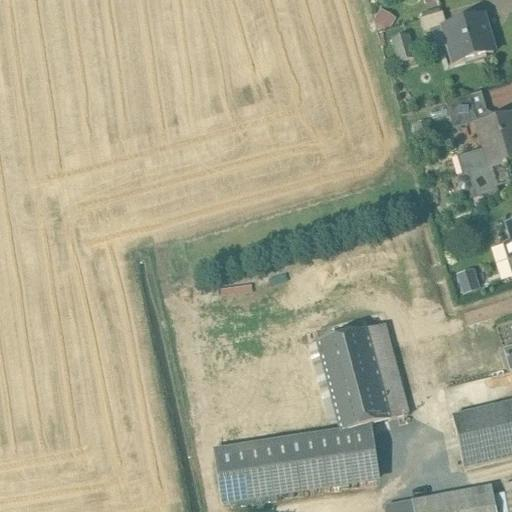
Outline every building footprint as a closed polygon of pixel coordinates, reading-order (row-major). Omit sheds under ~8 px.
[(442,14),(419,20),(423,35),(442,30),(446,29),(446,27),(442,14)] [(482,17),(446,27),(446,29),(442,30),(453,66),(493,55),(482,17)] [(407,37),(392,41),(398,64),(414,60),(407,37)] [(469,97),(445,104),(452,129),(477,122),(469,97)] [(511,165),(511,118),(511,116),(477,127),(484,153),(490,172),(506,168),(511,165)] [(484,153),(464,159),(476,197),(510,186),(506,168),(490,172),(484,153)] [(459,274),(465,294),(481,289),(475,269),(459,274)] [(384,326),(366,331),(385,400),(403,395),(384,326)] [(366,331),(316,344),(337,422),(340,434),(367,427),(390,420),(385,400),(366,331)] [(337,422),(316,344),(308,346),(329,424),(337,422)] [(511,346),(502,350),(509,373),(511,371),(511,346)] [(403,395),(385,400),(390,420),(408,415),(403,395)] [(511,403),(452,417),(463,469),(511,457),(511,403)] [(340,434),(215,453),(222,504),(375,481),(367,427),(340,434)] [(491,487),(411,502),(412,511),(495,511),(492,496),(491,487)] [(507,511),(504,493),(492,496),(495,511),(507,511)] [(412,511),(411,502),(385,507),(385,511),(412,511)]
